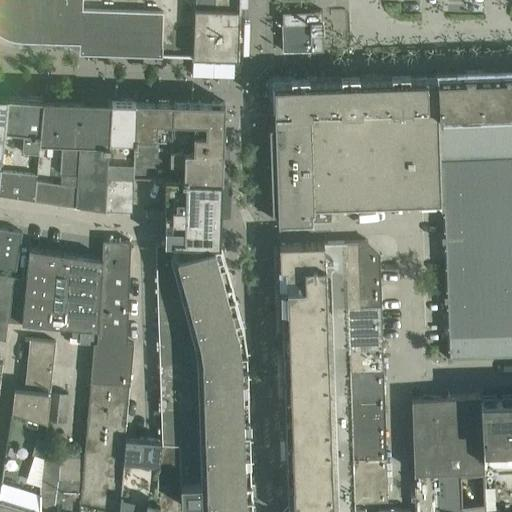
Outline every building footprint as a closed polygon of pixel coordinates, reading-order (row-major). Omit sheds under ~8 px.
[(0,0),(0,29),(2,31),(5,32),(10,34),(13,35),(18,35),(78,38),(78,48),(237,54),(239,0),(0,0)] [(322,9),(282,11),(283,51),(323,49),(322,9)] [(193,59),(192,73),(236,75),(237,60),(193,59)] [(511,72),(437,75),(441,204),(447,357),(511,354),(511,72)] [(311,221),(313,220),(330,219),(330,208),(420,205),(420,207),(435,206),(435,204),(441,204),(437,75),(299,80),(292,74),(270,75),(267,77),(268,99),(274,105),(274,124),(269,124),(272,211),(278,222),(281,222),(281,221),(311,220),(311,221)] [(42,101),(7,97),(6,97),(0,164),(0,189),(33,195),(42,101)] [(111,98),(107,98),(107,103),(42,101),(33,195),(105,206),(111,98)] [(132,176),(135,104),(135,99),(111,98),(105,206),(131,207),(132,176)] [(164,177),(164,174),(221,176),(222,156),(207,155),(207,144),(223,145),(224,101),(135,99),(135,104),(132,176),(164,177)] [(203,242),(219,242),(220,228),(220,217),(222,176),(221,176),(164,174),(164,177),(164,215),(164,227),(164,239),(203,240),(203,242)] [(0,265),(15,268),(21,231),(0,226),(0,265)] [(103,239),(102,258),(97,327),(97,341),(93,341),(93,343),(83,457),(78,511),(117,511),(119,499),(125,436),(129,382),(133,342),(127,341),(130,240),(103,239)] [(161,444),(159,488),(161,488),(160,511),(166,511),(197,511),(198,506),(220,511),(251,511),(251,507),(251,485),(250,463),(249,441),(249,430),(248,407),(248,391),(247,375),(247,364),(246,353),(245,340),(243,327),(240,317),(237,306),(234,296),(231,285),(228,274),(225,264),(222,253),(219,242),(203,242),(203,240),(164,239),(164,241),(155,241),(156,262),(158,339),(160,400),(161,438),(161,444)] [(363,240),(279,242),(282,346),(285,427),(287,497),(286,511),(354,511),(354,501),(387,500),(379,254),(363,240)] [(13,275),(11,294),(23,296),(20,320),(57,324),(72,325),(80,326),(97,327),(102,258),(28,247),(25,276),(13,275)] [(0,337),(5,339),(8,319),(11,294),(13,275),(0,272),(0,337)] [(11,294),(8,319),(17,320),(20,320),(23,296),(11,294)] [(72,325),(71,336),(79,337),(79,342),(93,343),(93,341),(97,341),(97,327),(80,326),(72,325)] [(46,419),(46,420),(49,391),(55,340),(29,337),(28,355),(34,355),(30,388),(14,386),(0,476),(0,511),(39,511),(41,508),(41,478),(42,460),(46,419)] [(46,420),(66,421),(69,393),(49,391),(46,420)] [(485,511),(484,504),(454,506),(453,474),(482,472),(482,468),(480,399),(479,398),(479,393),(411,397),(413,463),(403,463),(404,499),(414,499),(414,511),(485,511)] [(511,396),(479,398),(480,399),(480,410),(481,422),(483,459),(483,465),(495,464),(511,463),(511,396)] [(125,436),(119,499),(117,511),(157,511),(158,511),(159,488),(161,444),(161,438),(125,436)] [(59,460),(42,460),(41,478),(41,508),(39,511),(78,511),(83,457),(59,456),(59,460)] [(511,511),(496,511),(495,483),(483,484),(484,504),(485,511),(511,511)]
